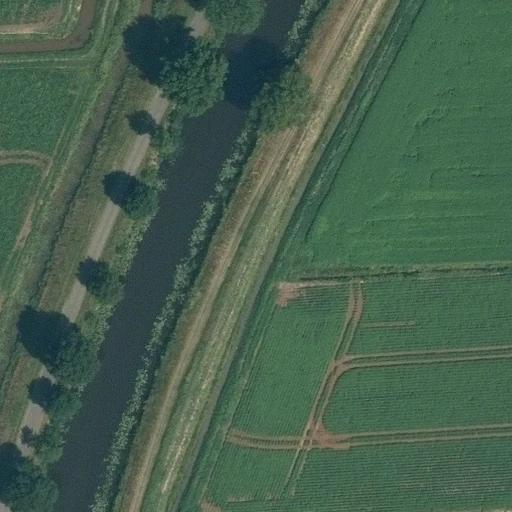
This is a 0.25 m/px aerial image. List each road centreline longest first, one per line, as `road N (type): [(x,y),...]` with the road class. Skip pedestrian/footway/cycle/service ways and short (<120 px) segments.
road 1 (track): [(351,0),(210,295),(129,511)]
road 2 (unclassified): [(1,511),(32,407),(107,216),(217,0)]
